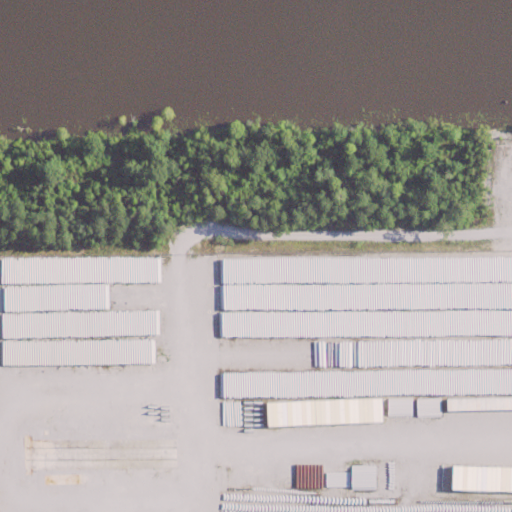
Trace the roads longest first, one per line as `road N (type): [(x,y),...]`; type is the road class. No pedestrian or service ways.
road 1 (track): [(511,234),(284,240),(219,231),(188,236),(177,255)]
road 2 (track): [(177,255),(199,511)]
